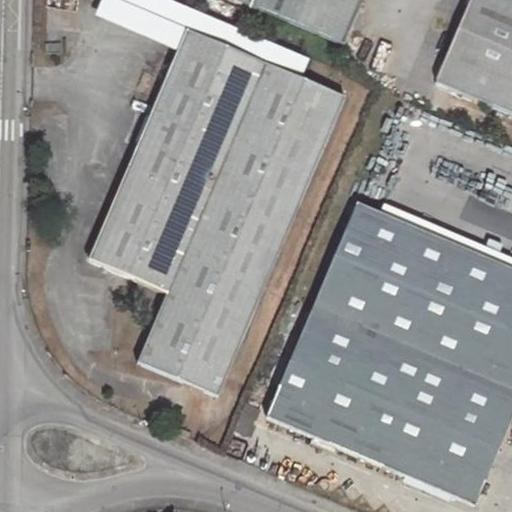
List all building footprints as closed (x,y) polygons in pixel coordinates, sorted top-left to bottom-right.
[(360,0),(231,0),(340,46),(360,0)] [(511,0),(468,0),(433,82),(511,116),(511,0)] [(216,399),(343,98),(185,32),(86,261),(164,295),(135,364),(216,399)] [(511,272),(356,207),(266,418),(474,509),(511,416),(511,272)] [(244,404),(233,431),(234,432),(249,438),(261,411),(244,404)]
